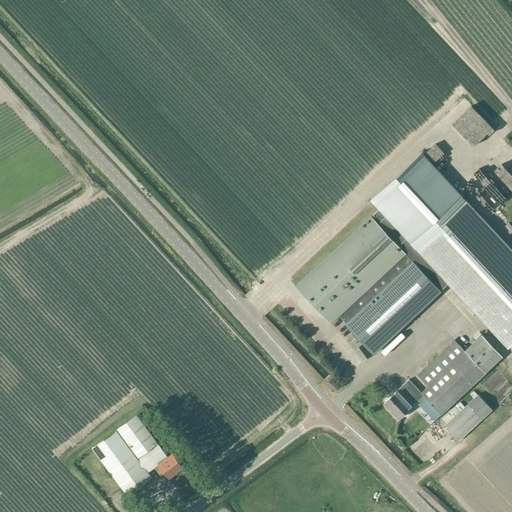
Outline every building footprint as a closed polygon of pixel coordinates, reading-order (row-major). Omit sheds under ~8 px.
[(511,345),(511,249),(424,155),(373,202),(380,209),(372,216),(373,216),(441,291),(449,284),(509,349),(511,345)] [(487,180),(495,186),(511,164),(503,158),(487,180)] [(501,206),(507,214),(511,209),(506,202),(501,206)] [(375,354),(441,291),(373,216),(298,285),(333,323),(340,316),(375,354)] [(384,351),(387,354),(407,336),(404,332),(384,351)] [(353,335),(348,340),(353,345),(358,341),(353,335)] [(420,391),(409,379),(384,403),(399,418),(414,404),(413,403),(415,401),(419,405),(426,398),(442,414),(503,356),(482,335),(468,348),(465,345),(462,348),(455,340),(418,376),(427,386),(420,391)] [(364,361),(370,355),(362,343),(355,349),(364,361)] [(492,410),(478,394),(444,426),(458,441),(492,410)] [(161,477),(166,473),(169,478),(183,468),(172,453),(167,456),(137,414),(92,447),(122,488),(128,496),(152,477),(149,472),(155,468),(161,477)]
